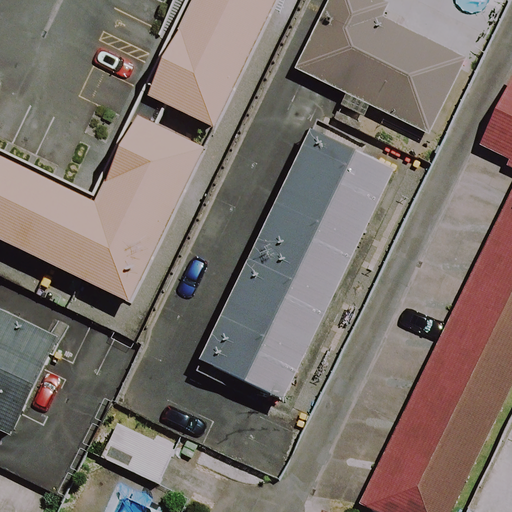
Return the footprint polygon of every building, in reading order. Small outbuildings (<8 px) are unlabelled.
[(0,253),(149,329),(318,0),(199,0),(214,7),(112,206),(0,149),(31,90),(0,73),(0,253)] [(474,42),(391,0),(331,0),(299,63),(429,129),(474,42)] [(405,168),(312,124),(202,359),(295,402),(405,168)] [(511,247),(377,510),(381,511),(471,511),(511,434),(511,151),(509,157),(511,158),(511,247)] [(98,365),(0,314),(0,435),(49,461),(98,365)] [(181,454),(124,423),(101,465),(157,496),(181,454)]
